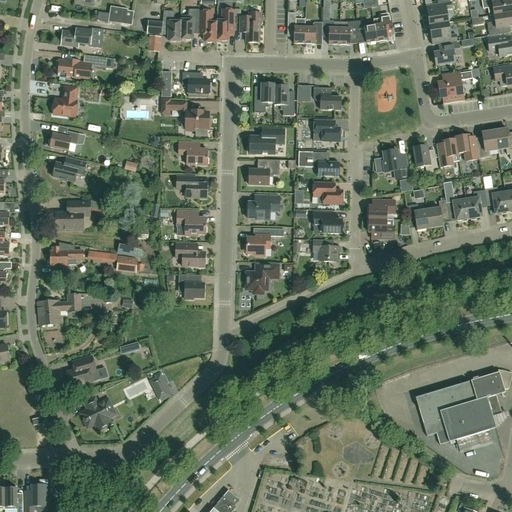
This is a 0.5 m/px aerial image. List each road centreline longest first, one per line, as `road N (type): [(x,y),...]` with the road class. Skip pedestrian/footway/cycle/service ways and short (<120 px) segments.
road 1 (residential): [(73,457),(34,339),(27,88),(40,0)]
road 2 (primary): [(511,316),(387,350),(287,400),(203,465),(161,511)]
road 3 (residential): [(229,62),(223,339)]
road 4 (residential): [(73,457),(127,451),(215,371),(223,339)]
road 5 (residential): [(367,269),(354,251),(354,68)]
road 6 (residential): [(367,269),(511,233)]
